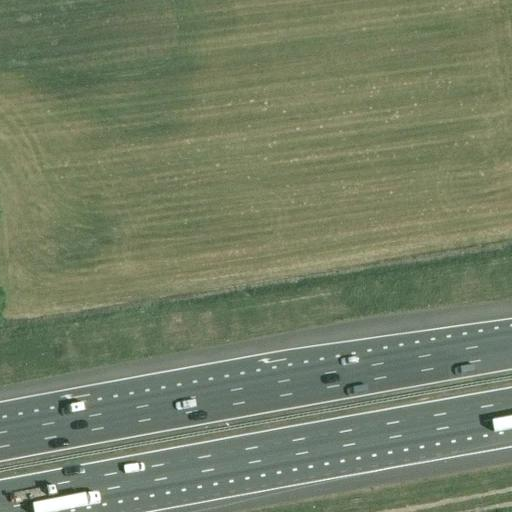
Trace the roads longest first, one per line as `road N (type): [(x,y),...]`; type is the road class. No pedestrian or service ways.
road 1 (motorway): [(511,349),(0,442)]
road 2 (motorway): [(0,504),(511,412)]
